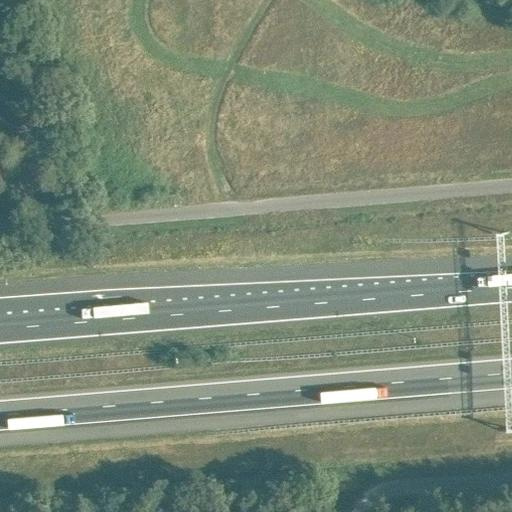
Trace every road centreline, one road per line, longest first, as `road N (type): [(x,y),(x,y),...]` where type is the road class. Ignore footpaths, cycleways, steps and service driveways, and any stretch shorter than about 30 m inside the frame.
road 1 (motorway): [(0,418),(511,372)]
road 2 (unclassified): [(511,185),(0,227)]
road 3 (motorway): [(511,285),(0,327)]
road 4 (unclassified): [(358,511),(381,491),(401,486),(511,478)]
